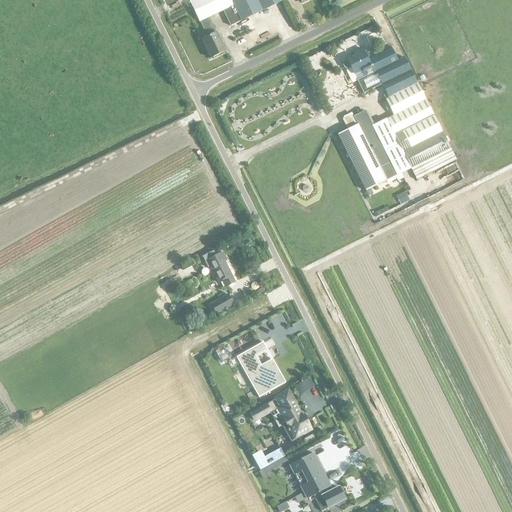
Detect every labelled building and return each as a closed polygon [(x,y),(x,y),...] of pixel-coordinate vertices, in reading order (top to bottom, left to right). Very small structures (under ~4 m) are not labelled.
[(207,37),(213,34),(212,31),(215,30),(208,16),(222,10),(230,26),(239,22),(283,0),(191,0),(190,1),(199,21),(207,37)] [(213,34),(207,37),(201,39),(210,58),(225,51),(216,32),(213,34)] [(391,48),(370,58),(382,84),(387,94),(383,96),(393,116),(386,119),(410,168),(450,148),(417,82),(416,83),(403,57),(397,61),(391,48)] [(382,84),(370,58),(368,55),(365,56),(362,49),(353,53),(355,55),(346,59),(347,60),(343,62),(342,64),(344,68),(347,69),(350,67),(363,93),(382,84)] [(365,191),(385,181),(396,175),(364,111),(353,116),(357,124),(337,134),(365,191)] [(224,260),(226,259),(222,252),(207,260),(218,283),(223,281),(225,287),(234,282),(224,260)] [(229,295),(211,305),(217,315),(235,305),(229,295)] [(261,343),(235,357),(240,365),(244,363),(257,385),(253,387),(259,397),(285,383),(272,359),(261,365),(256,357),(265,351),(261,343)] [(287,392),(249,413),(254,421),(269,412),(270,413),(278,409),(285,423),(281,425),(290,442),(303,435),(302,434),(311,430),(305,420),(304,420),(295,404),(294,404),(287,392)] [(289,465),(306,499),(313,495),(321,491),(329,487),(330,486),(313,453),(289,465)] [(270,465),(258,471),(263,480),(268,477),(265,473),(287,461),(285,457),(275,462),(274,461),(270,463),(270,465)] [(332,490),(323,495),(322,495),(328,507),(344,499),(338,487),(332,490)]
